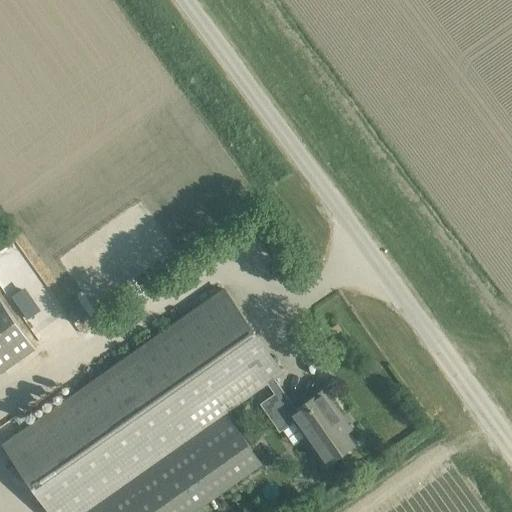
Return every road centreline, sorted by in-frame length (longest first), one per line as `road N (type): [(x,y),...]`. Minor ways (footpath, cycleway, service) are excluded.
road 1 (unclassified): [(511,449),(181,0)]
road 2 (unknown): [(366,247),(261,303),(219,250),(0,398)]
